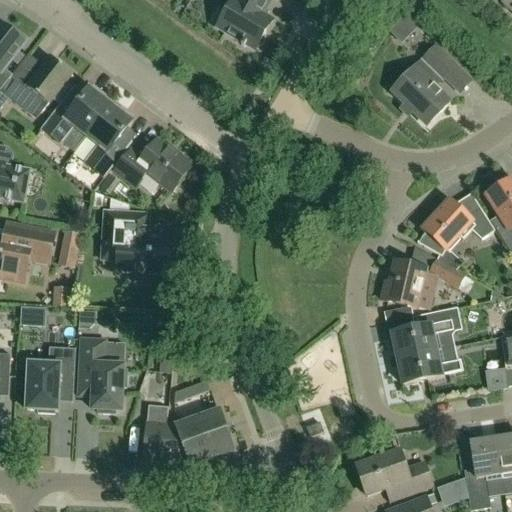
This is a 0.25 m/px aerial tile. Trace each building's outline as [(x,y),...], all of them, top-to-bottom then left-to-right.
[(235,0),(233,0),(216,30),(242,45),(241,47),(244,49),(245,47),(254,52),(256,49),(260,48),(262,46),(264,43),(264,40),(263,37),(272,22),(262,16),(271,0),(236,0),(235,0)] [(399,24),(411,36),(420,27),(407,15),(399,24)] [(0,91),(0,92),(9,81),(1,75),(25,44),(23,42),(23,39),(15,33),(12,34),(0,25),(0,91)] [(443,79),(444,80),(456,68),(436,49),(424,61),(425,62),(417,71),(416,70),(393,93),(427,127),(450,104),(434,88),(443,79)] [(9,81),(0,92),(0,111),(9,101),(26,114),(38,98),(48,106),(71,76),(62,69),(61,65),(57,62),(52,62),(50,60),(34,82),(18,69),(9,81)] [(74,130),(86,139),(111,107),(102,101),(105,98),(94,89),(91,92),(89,90),(84,96),(74,88),(41,131),(61,147),(74,130)] [(111,107),(86,139),(97,148),(84,165),(104,180),(136,139),(126,131),(132,124),(130,122),(132,119),(121,110),(118,113),(111,107)] [(130,153),(114,174),(135,190),(146,175),(171,195),(191,170),(188,167),(188,164),(181,159),(178,160),(156,143),(141,162),(130,153)] [(0,201),(24,206),(25,205),(24,205),(30,173),(0,167),(0,201)] [(511,181),(488,197),(511,233),(511,231),(511,181)] [(468,220),(455,208),(450,204),(425,232),(428,235),(424,239),(424,240),(421,245),(419,244),(418,246),(443,259),(444,258),(443,258),(446,252),(447,253),(460,238),(464,242),(472,233),(483,242),(496,234),(481,211),(468,220)] [(151,217),(130,216),(105,215),(102,265),(117,265),(117,274),(132,275),(132,278),(147,279),(147,276),(164,277),(165,272),(167,269),(168,267),(169,264),(169,259),(168,257),(166,253),(166,246),(149,245),(151,217)] [(24,285),(28,265),(48,269),(54,236),(8,227),(5,243),(0,241),(0,274),(8,276),(6,282),(24,285)] [(65,233),(59,267),(76,270),(82,237),(65,233)] [(457,273),(438,262),(436,261),(429,274),(439,280),(458,290),(467,296),(474,284),(464,279),(465,278),(457,273)] [(396,265),(391,286),(386,284),(382,302),(387,303),(418,310),(427,273),(427,272),(411,268),(396,265)] [(58,291),(58,310),(76,310),(76,291),(58,291)] [(416,332),(393,337),(399,362),(438,353),(435,338),(455,334),(464,332),(459,310),(431,316),(434,328),(416,332)] [(25,329),(49,330),(49,312),(25,312),(25,329)] [(85,315),(84,332),(100,333),(101,316),(85,315)] [(511,336),(501,339),(505,369),(511,368),(511,336)] [(105,345),(82,344),(79,402),(93,403),(92,412),(98,412),(98,416),(116,417),(116,413),(121,413),(123,390),(127,390),(128,373),(124,373),(124,369),(104,368),(105,345)] [(29,366),(27,412),(38,412),(38,415),(55,416),(55,413),(58,413),(60,381),(74,382),(75,354),(51,353),(51,367),(29,366)] [(438,353),(399,362),(404,388),(465,375),(462,362),(441,367),(438,353)] [(0,380),(9,381),(10,359),(0,358),(0,380)] [(177,427),(167,426),(169,411),(149,409),(145,460),(190,464),(191,468),(235,453),(221,413),(177,427)] [(311,440),(324,434),(321,425),(307,430),(311,440)] [(511,437),(499,440),(504,477),(511,475),(511,437)] [(478,481),(468,482),(471,511),(482,511),(493,510),(488,479),(504,477),(499,440),(472,444),(478,481)] [(391,504),(434,489),(425,465),(407,472),(400,453),(357,468),(368,499),(386,492),(391,504)] [(437,505),(434,497),(405,507),(406,511),(432,511),(430,507),(437,505)]
